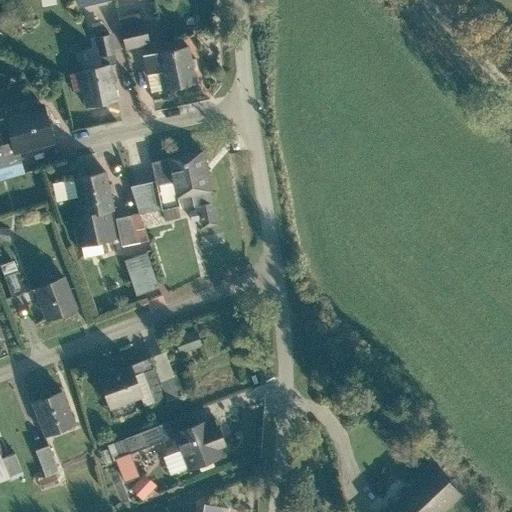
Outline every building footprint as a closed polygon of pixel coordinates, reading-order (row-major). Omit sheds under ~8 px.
[(109,0),(72,0),(75,10),(109,0)] [(148,42),(144,23),(121,28),(126,47),(148,42)] [(113,33),(95,36),(99,59),(117,55),(113,33)] [(199,84),(190,43),(140,54),(144,74),(161,70),(166,91),(199,84)] [(117,100),(112,64),(71,70),(73,88),(84,87),(86,104),(117,100)] [(48,111),(7,116),(9,129),(12,151),(20,149),(53,145),(48,111)] [(9,129),(3,132),(0,133),(0,153),(12,151),(9,129)] [(0,182),(27,176),(20,149),(12,151),(0,153),(0,182)] [(212,191),(208,149),(148,155),(150,180),(172,178),(174,194),(212,191)] [(111,172),(76,178),(82,212),(72,214),(78,250),(114,244),(108,209),(117,208),(111,172)] [(154,209),(152,183),(132,185),(137,210),(154,209)] [(215,223),(211,200),(195,203),(199,226),(215,223)] [(136,213),(112,220),(114,244),(143,241),(136,213)] [(146,264),(124,272),(132,294),(154,286),(146,264)] [(30,291),(24,270),(4,275),(9,296),(30,291)] [(75,314),(64,277),(31,287),(41,324),(75,314)] [(418,380),(395,360),(385,370),(408,391),(418,380)] [(129,367),(93,379),(105,412),(141,399),(129,367)] [(165,397),(153,371),(140,377),(152,403),(165,397)] [(65,391),(27,402),(38,440),(76,429),(65,391)] [(212,429),(208,418),(169,433),(183,471),(220,458),(214,440),(220,438),(217,428),(212,429)] [(166,441),(161,426),(119,442),(125,456),(166,441)] [(47,450),(31,455),(39,482),(56,476),(47,450)] [(439,511),(459,494),(424,457),(406,474),(417,485),(388,511),(439,511)] [(19,478),(13,459),(0,462),(5,482),(19,478)] [(141,499),(156,484),(144,472),(129,487),(141,499)]
